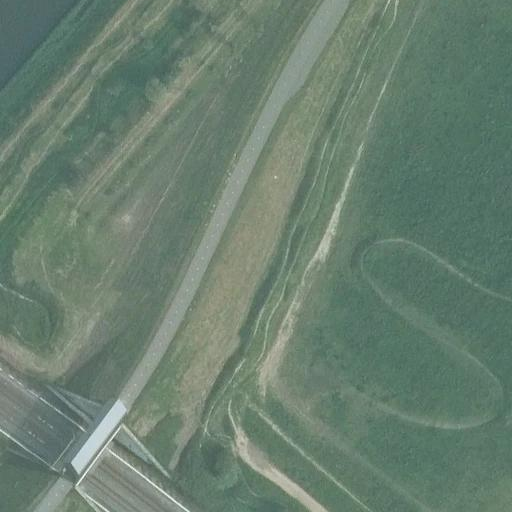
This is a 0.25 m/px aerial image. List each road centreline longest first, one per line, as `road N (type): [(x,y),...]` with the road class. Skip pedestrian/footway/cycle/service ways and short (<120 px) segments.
road 1 (track): [(252,0),(80,203),(59,275)]
road 2 (track): [(227,431),(322,511)]
